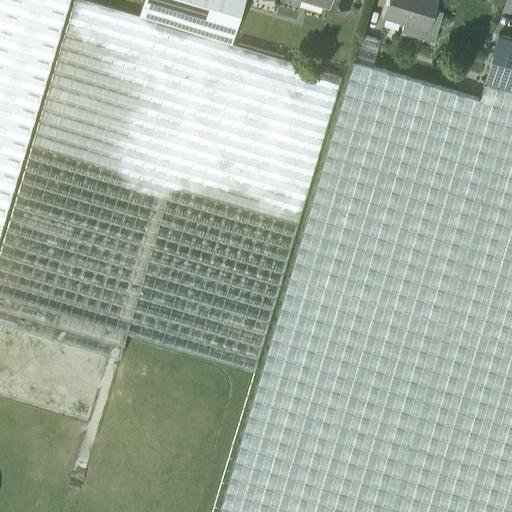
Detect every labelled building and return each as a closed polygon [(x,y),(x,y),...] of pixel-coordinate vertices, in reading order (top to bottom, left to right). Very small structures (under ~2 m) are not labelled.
[(229,41),(139,14),(93,0),(72,0),(0,243),(0,320),(119,356),(127,331),(253,369),(340,74),(229,41)] [(0,0),(0,226),(67,0),(0,0)] [(143,0),(139,14),(229,41),(241,0),(143,0)] [(424,25),(430,0),(385,0),(382,13),(424,25)] [(511,37),(495,33),(482,77),(511,86),(511,37)] [(511,511),(511,86),(482,77),(476,96),(353,59),(217,511),(511,511)]
